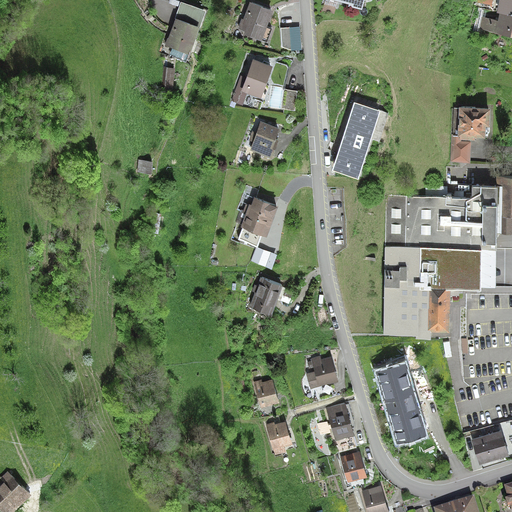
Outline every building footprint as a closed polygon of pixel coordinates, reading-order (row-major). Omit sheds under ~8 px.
[(511,0),(499,0),(498,8),(511,10),(511,0)] [(270,10),(250,2),(241,27),(246,29),(245,32),(260,37),(270,10)] [(511,13),(501,11),(499,20),(485,18),(483,27),(511,32),(511,13)] [(196,26),(175,18),(167,43),(187,51),(196,26)] [(269,65),(253,59),(243,88),(259,94),(269,65)] [(380,107),(355,99),(334,166),(358,173),(380,107)] [(488,108),(460,107),(459,135),(484,136),(484,123),(488,123),(488,108)] [(276,127),(261,122),(252,148),(267,153),(276,127)] [(511,177),(501,177),(500,231),(511,230),(511,177)] [(473,200),(388,198),(386,331),(430,333),(430,327),(447,327),(448,288),(479,288),(479,285),(495,286),(494,186),(473,186),(473,200)] [(275,205),(254,198),(244,225),(260,231),(264,233),(275,205)] [(256,243),(260,231),(244,225),(239,237),(256,243)] [(279,285),(261,279),(251,305),(269,312),(279,285)] [(285,289),(282,299),(288,301),(292,291),(285,289)] [(336,378),(330,357),(311,362),(313,372),(308,374),(311,385),(336,378)] [(423,432),(402,364),(379,371),(400,439),(423,432)] [(245,391),(242,378),(237,379),(240,393),(245,391)] [(276,401),(271,380),(256,384),(261,405),(276,401)] [(352,434),(343,404),(328,409),(336,438),(352,434)] [(290,442),(284,422),(268,427),(274,447),(290,442)] [(505,453),(499,432),(475,440),(481,460),(505,453)] [(364,475),(358,453),(343,457),(349,479),(364,475)] [(0,505),(6,511),(10,511),(29,494),(12,476),(0,487),(0,505)] [(387,511),(379,487),(363,492),(369,511),(387,511)] [(475,511),(472,502),(436,511),(475,511)]
